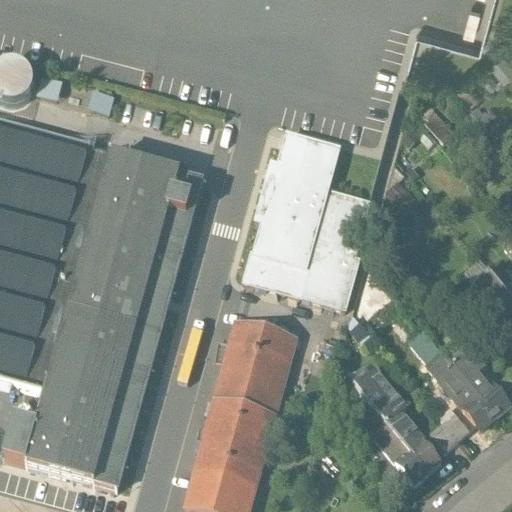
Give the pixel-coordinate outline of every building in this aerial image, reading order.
[(511,77),(511,67),(502,56),(488,67),(503,85),(511,77)] [(0,107),(1,108),(10,111),(19,110),(27,105),(32,97),(33,87),(30,78),(23,71),(14,68),(4,70),(0,72),(0,107)] [(454,95),(470,114),(479,106),(463,88),(454,95)] [(108,118),(112,101),(91,96),(87,113),(108,118)] [(492,114),(477,127),(498,151),(511,139),(511,131),(501,118),(497,121),(492,114)] [(111,158),(0,128),(0,385),(47,398),(110,161),(111,158)] [(421,144),(412,135),(401,145),(410,154),(421,144)] [(359,265),(354,264),(369,208),(327,197),(338,155),(286,140),(277,171),(271,169),(255,227),(262,229),(253,260),(252,259),(244,288),(345,316),(359,265)] [(202,186),(110,161),(47,398),(37,431),(16,425),(6,465),(26,470),(26,472),(117,496),(136,425),(146,428),(167,353),(157,350),(167,313),(177,315),(209,198),(199,196),(202,186)] [(414,204),(400,187),(386,199),(400,216),(414,204)] [(511,334),(511,306),(489,279),(478,266),(464,278),(511,334)] [(398,307),(366,268),(351,321),(367,339),(398,307)] [(511,287),(499,271),(489,279),(511,306),(511,287)] [(348,334),(361,350),(370,342),(367,339),(351,321),(348,334)] [(235,328),(184,511),(250,511),(296,345),(235,328)] [(410,349),(427,370),(441,358),(424,338),(410,349)] [(459,344),(441,358),(495,424),(509,412),(484,382),(488,378),(459,344)] [(495,424),(441,358),(427,370),(481,435),(495,424)] [(354,393),(374,416),(427,480),(441,469),(422,446),(421,447),(416,440),(418,438),(401,419),(406,415),(374,376),(354,393)] [(511,382),(509,379),(500,387),(511,400),(511,382)] [(357,421),(345,407),(335,415),(346,429),(357,421)] [(438,424),(442,430),(458,448),(470,438),(450,414),(438,424)] [(414,491),(427,480),(374,416),(360,427),(414,491)] [(445,458),(458,448),(442,430),(430,440),(445,458)]
